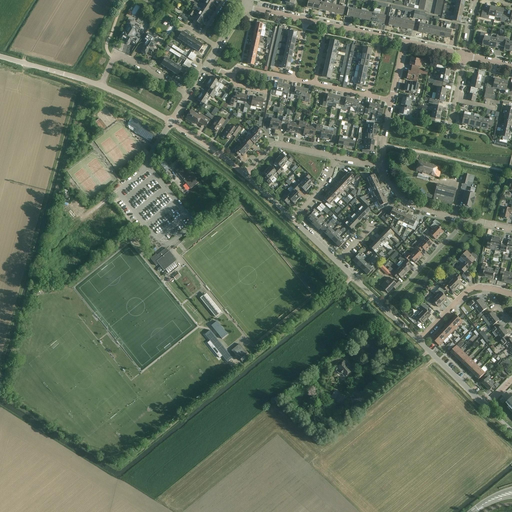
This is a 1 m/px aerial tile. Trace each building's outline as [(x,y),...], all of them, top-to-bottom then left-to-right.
[(320,2),(319,10),(325,11),(326,3),(327,0),(326,0),(324,0),(324,3),(320,2)] [(382,3),(381,6),(387,7),(385,15),(387,15),(389,5),(382,3)] [(205,4),(201,9),(207,13),(211,7),(205,4)] [(201,9),(198,7),(195,5),(193,8),(197,11),(199,12),(197,15),(203,18),(207,13),(201,9)] [(353,6),(352,9),(348,8),(347,16),(353,18),(355,9),(355,6),(353,6)] [(490,6),(489,11),(483,9),(481,18),(488,19),(489,16),(494,17),(496,8),(490,6)] [(500,22),(504,23),(505,23),(507,14),(502,13),(503,9),(496,8),(494,17),(500,19),(500,22)] [(359,19),(365,20),(367,12),(367,10),(361,9),(361,11),(359,19)] [(414,11),(411,10),(410,13),(414,13),(413,18),(416,19),(418,11),(415,10),(414,11)] [(203,18),(197,15),(191,11),(189,14),(192,16),(192,15),(196,17),(194,20),(197,22),(200,24),(203,18)] [(425,12),(418,11),(416,19),(426,21),(426,18),(426,17),(427,15),(424,14),(425,12)] [(379,15),(378,23),(384,24),(386,16),(379,15)] [(394,27),(400,28),(402,20),(403,17),(400,16),(400,19),(396,18),(394,27)] [(388,25),(394,27),(396,18),(390,17),(388,25)] [(124,39),(124,38),(126,40),(125,41),(125,42),(125,43),(126,44),(127,45),(128,45),(129,44),(131,41),(136,44),(129,55),(144,32),(143,32),(138,40),(132,36),(135,33),(136,33),(139,29),(132,25),(133,24),(133,23),(133,22),(132,21),(131,20),(130,20),(129,20),(128,21),(128,22),(127,22),(127,23),(127,24),(128,24),(128,25),(129,25),(129,26),(128,28),(126,27),(120,36),(120,37),(120,38),(120,39),(121,39),(122,40),(123,40),(123,39),(124,39)] [(414,23),(408,21),(406,29),(413,31),(414,23)] [(288,37),(296,39),(297,33),(289,31),(288,37)] [(183,42),(187,35),(182,32),(177,38),(183,42)] [(485,34),(485,33),(481,32),(479,41),(483,41),(482,46),(488,47),(490,38),(487,37),(487,34),(485,34)] [(147,34),(146,35),(144,40),(146,41),(139,52),(143,54),(143,53),(145,55),(147,52),(148,52),(148,53),(149,53),(150,54),(151,54),(152,53),(153,53),(153,52),(154,50),(152,49),(155,43),(152,41),(153,40),(154,40),(154,39),(153,38),(151,36),(151,37),(147,34)] [(187,35),(183,42),(188,45),(192,38),(187,35)] [(496,44),(499,45),(500,45),(502,37),(501,37),(497,36),(497,37),(491,36),(490,38),(488,47),(495,48),(496,44)] [(502,37),(500,45),(505,46),(504,50),(510,52),(511,43),(511,42),(506,41),(507,38),(503,38),(502,37)] [(193,49),(198,42),(192,38),(188,45),(193,49)] [(198,42),(193,49),(199,52),(203,45),(198,42)] [(337,48),(329,46),(327,52),(336,54),(344,56),(345,53),(344,53),(345,50),(341,50),(340,53),(338,52),(338,50),(336,50),(337,48)] [(363,47),(362,53),(370,55),(372,49),(364,47),(363,47)] [(422,62),(423,62),(429,63),(430,60),(416,57),(415,59),(411,58),(409,65),(412,66),(411,69),(427,72),(418,70),(419,67),(420,68),(422,62)] [(166,68),(170,61),(165,58),(161,64),(166,68)] [(171,71),(176,64),(170,61),(166,68),(171,71)] [(291,64),(282,62),(281,68),(289,70),(291,64)] [(176,64),(171,71),(177,75),(181,68),(176,64)] [(333,66),(325,65),(323,71),(332,73),(333,73),(333,71),(332,71),(333,66)] [(440,75),(449,77),(450,71),(446,70),(446,67),(437,65),(436,68),(441,69),(440,75)] [(181,68),(177,75),(182,78),(186,71),(181,68)] [(406,79),(417,81),(419,73),(427,75),(427,72),(411,69),(410,72),(408,72),(406,79)] [(471,81),(481,83),(481,79),(484,80),(485,77),(473,74),(471,81)] [(433,83),(442,85),(442,82),(447,83),(449,77),(440,75),(438,81),(434,80),(433,83)] [(208,81),(219,88),(222,84),(224,86),(226,83),(218,78),(217,80),(211,77),(208,81)] [(365,80),(357,78),(354,77),(353,80),(356,81),(355,84),(363,86),(365,80)] [(491,82),(489,90),(489,91),(493,91),(493,88),(499,90),(501,80),(495,79),(494,83),(491,82)] [(501,80),(499,90),(504,91),(504,94),(507,95),(509,86),(506,86),(507,82),(501,80)] [(219,88),(208,81),(205,86),(211,89),(209,92),(215,95),(217,97),(218,94),(217,93),(219,88)] [(469,94),(468,97),(476,99),(476,95),(475,95),(477,88),(482,90),(483,87),(480,86),(481,83),(471,81),(470,87),(471,87),(469,94)] [(404,91),(409,92),(416,93),(418,83),(414,82),(413,86),(412,85),(411,86),(406,85),(405,89),(404,89),(404,91)] [(272,95),(275,95),(276,91),(282,92),(284,85),(278,83),(276,89),(273,89),(272,95)] [(436,93),(445,95),(446,89),(441,88),(442,85),(433,83),(432,86),(437,87),(436,93)] [(284,85),(282,92),(282,95),(288,96),(287,98),(290,98),(291,93),(289,92),(290,86),(284,85)] [(294,93),(291,93),(290,98),(293,99),(294,95),(297,96),(296,99),(299,99),(302,88),(296,87),(294,93)] [(308,90),(302,88),(299,99),(304,100),(304,102),(308,102),(310,97),(307,96),(308,90)] [(202,91),(199,96),(209,101),(211,97),(213,98),(215,95),(209,92),(208,95),(202,91)] [(225,93),(221,99),(225,102),(229,95),(225,93)] [(231,98),(230,103),(230,105),(233,105),(234,103),(239,104),(242,94),(238,93),(238,94),(236,93),(234,99),(231,98)] [(429,101),(438,103),(439,100),(443,101),(445,95),(436,93),(434,99),(430,98),(429,101)] [(242,94),(239,104),(245,105),(244,108),(247,109),(248,102),(246,102),(247,96),(245,95),(245,94),(242,94)] [(324,97),(323,105),(322,106),(325,106),(326,102),(332,103),(334,96),(328,94),(327,98),(324,97)] [(401,105),(411,107),(412,107),(410,107),(411,101),(415,102),(416,97),(405,95),(405,98),(404,99),(402,99),(401,105)] [(200,106),(204,109),(206,110),(208,107),(206,106),(209,101),(199,96),(196,100),(202,103),(200,106)] [(340,97),(334,96),(332,103),(336,104),(335,108),(341,109),(342,102),(339,102),(340,97)] [(248,102),(247,109),(250,109),(251,106),(256,107),(258,97),(255,97),(253,97),(251,103),(248,102)] [(258,97),(256,107),(262,109),(261,112),(264,112),(265,106),(262,105),(264,99),(262,99),(262,98),(258,97)] [(345,103),(342,102),(341,109),(344,110),(347,111),(347,107),(350,107),(352,100),(346,98),(345,103)] [(352,100),(350,107),(356,109),(356,113),(358,114),(362,115),(364,107),(360,106),(360,107),(357,106),(358,101),(352,100)] [(438,103),(429,101),(428,105),(433,106),(432,112),(441,114),(442,107),(437,106),(438,103)] [(366,106),(365,111),(364,113),(367,114),(368,112),(373,113),(375,105),(370,103),(369,107),(366,106)] [(380,106),(375,105),(373,113),(378,114),(377,116),(380,117),(382,110),(379,109),(380,106)] [(411,107),(401,105),(403,106),(403,108),(402,108),(400,108),(399,114),(407,116),(408,111),(411,111),(411,107)] [(200,116),(195,113),(191,110),(186,119),(190,121),(196,124),(198,121),(206,126),(209,120),(201,115),(200,116)] [(430,117),(426,116),(425,120),(435,122),(435,119),(440,120),(441,114),(432,112),(430,117)] [(462,124),(468,125),(470,116),(467,115),(468,112),(465,112),(462,124)] [(468,125),(474,127),(477,114),(474,114),(474,117),(470,116),(468,125)] [(474,127),(481,128),(483,119),(479,118),(480,115),(477,114),(474,127)] [(511,123),(511,122),(511,115),(504,114),(503,118),(505,119),(504,121),(511,123)] [(269,115),(268,116),(267,121),(270,122),(269,127),(271,128),(271,129),(274,129),(277,119),(271,118),(272,115),(269,115)] [(226,125),(228,121),(229,120),(227,119),(225,121),(218,116),(211,127),(218,132),(223,124),(226,125)] [(483,119),(481,128),(487,130),(488,126),(492,127),(494,118),(489,117),(488,120),(483,119)] [(277,119),(274,129),(278,130),(278,129),(280,130),(281,124),(284,125),(286,118),(283,118),(282,121),(277,119)] [(286,118),(284,125),(287,125),(286,131),(288,132),(291,133),(293,123),(288,122),(289,119),(286,118)] [(135,119),(132,123),(131,126),(136,129),(134,132),(150,142),(154,135),(148,131),(150,128),(135,119)] [(371,121),(369,121),(366,120),(366,124),(368,124),(367,129),(376,130),(377,125),(373,124),(374,122),(371,121)] [(293,123),(291,133),(295,134),(295,133),(297,133),(298,128),(301,128),(303,122),(299,121),(299,124),(293,123)] [(501,124),(501,128),(510,130),(511,123),(504,121),(503,125),(501,124)] [(303,122),(301,128),(304,129),(303,135),(305,135),(305,136),(308,137),(310,127),(305,125),(306,123),(303,122)] [(237,134),(240,130),(243,126),(240,125),(238,127),(236,125),(234,127),(230,125),(223,135),(229,140),(235,132),(237,134)] [(310,127),(308,137),(312,137),(314,137),(315,131),(318,132),(320,126),(316,125),(316,128),(310,127)] [(328,127),(322,126),(320,126),(318,132),(321,132),(320,138),(322,139),(322,140),(325,140),(327,130),(328,127)] [(252,134),(258,140),(262,136),(259,133),(261,131),(256,127),(254,129),(252,127),(249,131),(252,134)] [(501,136),(503,137),(502,139),(503,140),(507,141),(507,140),(508,138),(509,138),(510,130),(501,128),(500,133),(501,133),(501,136)] [(327,130),(325,140),(329,141),(329,140),(331,141),(332,135),(335,135),(336,129),(333,129),(333,131),(327,130)] [(376,130),(367,129),(365,129),(365,134),(358,133),(358,136),(364,137),(371,138),(372,135),(375,135),(376,130)] [(245,139),(250,143),(251,141),(254,144),(258,140),(252,134),(248,138),(247,137),(246,138),(245,139)] [(371,140),(371,138),(364,137),(364,140),(366,140),(365,145),(374,146),(375,141),(371,140)] [(241,146),(247,152),(250,148),(248,145),(250,143),(245,139),(243,141),(244,142),(241,146)] [(374,146),(365,145),(364,150),(362,149),(362,152),(369,153),(369,151),(373,151),(374,146)] [(237,150),(235,149),(233,151),(238,155),(240,153),(243,156),(247,152),(241,146),(237,150)] [(287,167),(290,163),(293,161),(288,156),(286,158),(281,154),(278,158),(287,167)] [(279,166),(277,168),(281,173),(287,167),(278,158),(274,161),(279,166)] [(164,160),(160,164),(166,172),(171,168),(164,160)] [(419,161),(416,171),(422,173),(421,177),(427,178),(428,174),(439,177),(441,168),(419,161)] [(183,163),(175,169),(190,189),(198,183),(183,163)] [(281,173),(277,168),(274,170),(270,166),(266,170),(274,177),(277,173),(279,175),(281,173)] [(274,177),(266,170),(262,173),(267,178),(265,180),(270,185),(272,182),(270,181),(274,177)] [(344,176),(351,183),(355,179),(357,181),(359,178),(354,174),(352,176),(348,172),(344,176)] [(302,181),(309,188),(313,184),(308,180),(310,178),(306,173),(303,175),(305,177),(302,181)] [(366,179),(368,183),(377,179),(374,174),(369,177),(368,174),(362,177),(364,180),(366,179)] [(341,180),(348,186),(351,183),(344,176),(341,180)] [(368,183),(369,185),(367,186),(368,189),(370,188),(379,184),(377,179),(368,183)] [(337,183),(344,190),(348,186),(341,180),(337,183)] [(306,192),(309,188),(302,181),(298,184),(296,183),(294,185),(297,188),(299,185),(306,192)] [(334,187),(341,194),(344,190),(337,183),(334,187)] [(372,193),(381,188),(379,184),(370,188),(372,193)] [(433,200),(452,205),(456,189),(437,184),(433,200)] [(290,193),(298,200),(301,196),(295,190),(297,188),(294,185),(292,187),(294,189),(290,193)] [(341,194),(334,187),(330,191),(337,197),(341,194)] [(374,197),(383,193),(381,188),(372,193),(370,194),(372,198),(374,197)] [(337,197),(330,191),(327,194),(334,201),(336,203),(339,200),(337,198),(337,197)] [(461,206),(469,208),(470,203),(472,204),(473,198),(472,198),(473,194),(465,192),(464,196),(462,196),(462,199),(463,199),(461,206)] [(294,204),(298,200),(290,193),(287,196),(285,195),(281,198),(287,204),(291,201),(294,204)] [(385,198),(383,193),(374,197),(376,202),(385,198)] [(334,201),(327,194),(323,198),(327,202),(325,204),(330,209),(332,207),(330,205),(334,201)] [(378,206),(376,207),(378,210),(382,208),(384,208),(382,205),(387,203),(385,198),(376,202),(378,206)] [(370,210),(366,207),(364,204),(360,208),(366,214),(370,210)] [(511,209),(509,208),(504,207),(502,217),(506,218),(506,219),(507,219),(509,219),(510,214),(511,214),(511,204),(511,209)] [(389,216),(394,218),(398,209),(393,207),(391,212),(388,211),(386,215),(385,217),(388,218),(389,216)] [(366,214),(360,208),(356,212),(362,218),(366,214)] [(66,213),(72,220),(76,216),(71,209),(66,213)] [(403,212),(398,209),(394,218),(399,220),(403,212)] [(311,223),(316,217),(318,215),(314,211),(306,219),(311,223)] [(352,216),(359,222),(362,218),(356,212),(352,216)] [(407,214),(403,212),(399,220),(397,224),(402,226),(407,214)] [(412,216),(407,214),(402,226),(406,228),(406,227),(407,227),(412,216)] [(322,215),(321,217),(318,219),(316,217),(311,223),(314,226),(322,218),(323,217),(322,215)] [(349,220),(355,226),(359,222),(352,216),(349,220)] [(417,218),(412,216),(407,227),(414,230),(417,225),(414,223),(417,218)] [(322,218),(314,226),(318,230),(320,229),(324,225),(322,223),(324,220),(322,218)] [(355,226),(349,220),(345,224),(351,230),(355,226)] [(433,222),(433,223),(430,227),(432,229),(439,236),(443,232),(437,227),(440,224),(438,222),(435,220),(433,222)] [(326,222),(324,225),(320,229),(324,233),(333,223),(331,221),(328,224),(326,222)] [(324,233),(327,236),(333,231),(331,229),(335,225),(333,223),(324,233)] [(384,232),(390,238),(394,234),(388,228),(384,232)] [(335,233),(333,231),(327,236),(331,240),(339,232),(340,230),(339,229),(335,233)] [(435,240),(439,236),(432,229),(430,232),(429,232),(426,229),(423,232),(428,237),(430,235),(435,240)] [(331,240),(335,244),(341,238),(339,236),(341,234),(339,232),(331,240)] [(380,235),(387,242),(390,238),(384,232),(380,235)] [(377,239),(383,245),(387,242),(380,235),(377,239)] [(496,248),(498,237),(492,236),(491,242),(488,242),(487,248),(489,249),(490,250),(495,251),(495,248),(496,248)] [(425,237),(421,241),(429,248),(432,244),(425,237)] [(498,237),(496,248),(499,248),(498,251),(500,251),(503,251),(505,245),(502,245),(503,238),(498,237)] [(343,240),(341,238),(335,244),(339,248),(347,240),(345,238),(343,240)] [(373,243),(379,249),(383,245),(377,239),(373,243)] [(416,241),(413,243),(416,246),(421,251),(423,249),(425,251),(429,248),(421,241),(420,239),(417,242),(416,241)] [(505,245),(503,251),(508,253),(509,251),(511,251),(511,250),(511,240),(509,240),(507,246),(505,245)] [(369,247),(373,251),(375,253),(379,249),(373,243),(369,247)] [(150,259),(153,263),(156,266),(158,264),(164,271),(177,260),(169,251),(169,252),(166,248),(157,255),(156,254),(152,257),(150,259)] [(412,253),(419,259),(422,256),(415,249),(412,253)] [(460,257),(464,261),(459,267),(464,272),(470,266),(469,266),(475,260),(466,251),(460,257)] [(402,255),(404,257),(407,260),(409,258),(415,263),(419,259),(412,253),(409,256),(404,252),(402,255)] [(352,260),(356,264),(364,256),(362,254),(362,255),(360,253),(352,260)] [(366,253),(364,256),(356,264),(360,268),(365,262),(363,261),(368,255),(366,253)] [(408,263),(401,256),(398,259),(402,263),(398,267),(406,274),(410,270),(405,265),(408,263)] [(360,268),(363,271),(371,263),(369,262),(367,264),(365,262),(360,268)] [(373,265),(371,263),(363,271),(367,275),(370,272),(371,274),(375,270),(373,268),(372,269),(371,268),(373,265)] [(485,266),(486,264),(483,264),(481,270),(484,271),(483,277),(488,278),(491,268),(485,266)] [(402,279),(406,274),(398,267),(394,271),(390,267),(387,270),(395,277),(397,274),(402,279)] [(491,268),(488,278),(493,280),(495,273),(498,274),(499,268),(496,267),(496,269),(491,268)] [(507,283),(510,273),(504,271),(505,269),(502,268),(500,275),(503,275),(502,282),(507,283)] [(450,281),(457,288),(461,283),(457,279),(459,276),(455,272),(452,275),(454,277),(450,281)] [(389,278),(384,282),(381,286),(387,293),(393,287),(395,289),(400,284),(397,281),(395,283),(389,278)] [(172,284),(176,290),(180,288),(175,281),(172,284)] [(457,288),(450,281),(446,285),(444,283),(441,286),(446,290),(448,288),(453,292),(457,288)] [(440,292),(435,296),(442,303),(447,298),(442,294),(444,291),(440,287),(438,290),(440,292)] [(221,313),(206,294),(200,298),(215,317),(221,313)] [(427,301),(427,302),(431,305),(433,303),(438,307),(442,303),(435,296),(431,300),(429,298),(429,299),(428,298),(426,300),(427,301)] [(477,309),(485,303),(481,298),(475,303),(474,300),(468,305),(470,307),(470,306),(471,306),(473,305),(477,309)] [(485,303),(477,309),(480,314),(478,315),(479,318),(484,314),(482,312),(488,308),(485,303)] [(423,309),(419,313),(426,319),(431,315),(426,311),(428,308),(424,304),(421,306),(423,309)] [(488,312),(483,317),(482,317),(487,324),(496,316),(493,312),(490,314),(488,312)] [(415,317),(413,315),(410,317),(415,322),(417,319),(422,324),(426,319),(419,313),(415,317)] [(453,319),(459,325),(463,321),(457,315),(453,319)] [(491,330),(498,325),(496,323),(499,321),(496,316),(487,324),(491,330)] [(459,325),(453,319),(449,323),(455,329),(459,325)] [(217,321),(211,326),(222,339),(228,334),(217,321)] [(455,329),(449,323),(445,327),(451,333),(455,329)] [(491,330),(493,332),(492,333),(495,337),(498,335),(505,330),(502,326),(499,328),(498,325),(491,330)] [(441,331),(447,337),(451,333),(445,327),(441,331)] [(508,334),(505,330),(498,335),(501,339),(500,340),(501,343),(507,338),(505,336),(508,334)] [(227,362),(232,358),(210,331),(205,335),(227,362)] [(447,337),(441,331),(437,335),(443,341),(447,337)] [(443,341),(437,335),(433,340),(439,346),(443,341)] [(506,343),(509,347),(511,344),(511,338),(509,341),(507,338),(501,343),(503,345),(506,343)] [(239,360),(240,359),(242,362),(247,358),(245,356),(247,354),(239,344),(231,351),(239,360)] [(457,346),(454,348),(451,352),(455,356),(461,349),(457,346)] [(459,360),(465,353),(461,349),(455,356),(459,360)] [(465,353),(459,360),(463,364),(469,357),(465,353)] [(469,357),(463,364),(467,367),(473,361),(469,357)] [(473,361),(467,367),(471,371),(477,365),(473,361)] [(340,375),(342,373),(345,377),(351,371),(346,366),(347,365),(344,362),(337,368),(336,369),(336,371),(339,374),(340,375)] [(477,365),(471,371),(475,375),(481,369),(477,365)] [(479,379),(483,376),(485,373),(481,369),(475,375),(479,379)] [(487,373),(486,375),(482,379),(484,381),(482,383),(486,387),(492,381),(488,377),(490,376),(487,373)] [(492,381),(486,387),(490,391),(492,388),(494,390),(499,385),(497,383),(496,384),(492,381)] [(331,398),(334,400),(342,404),(346,396),(335,390),(331,398)]
